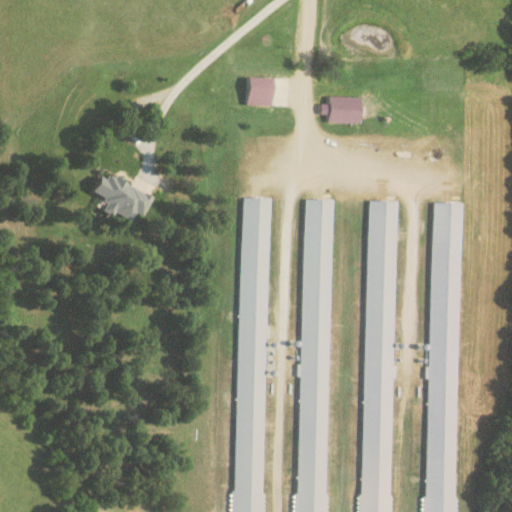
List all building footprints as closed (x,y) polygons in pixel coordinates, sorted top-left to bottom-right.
[(264,78),(237,78),(238,106),(265,105),(264,78)] [(355,98),(322,97),(322,123),(354,124),(355,98)] [(147,196),(100,175),(98,179),(88,175),(81,192),(99,201),(95,209),(125,222),(130,213),(138,216),(147,196)] [(258,511),(264,199),(235,198),(229,511),(258,511)] [(321,511),(327,200),(299,200),(293,511),(321,511)] [(386,511),(392,201),(363,201),(357,511),(386,511)] [(450,511),(455,203),(427,202),(421,511),(450,511)]
